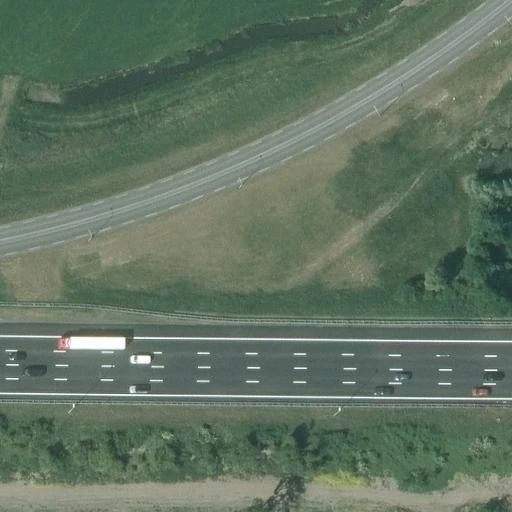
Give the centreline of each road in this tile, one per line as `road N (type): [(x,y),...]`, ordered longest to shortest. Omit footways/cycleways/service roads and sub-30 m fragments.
road 1 (secondary): [(511,1),(403,81),(267,156),(126,212),(0,246)]
road 2 (motorway): [(511,370),(0,365)]
